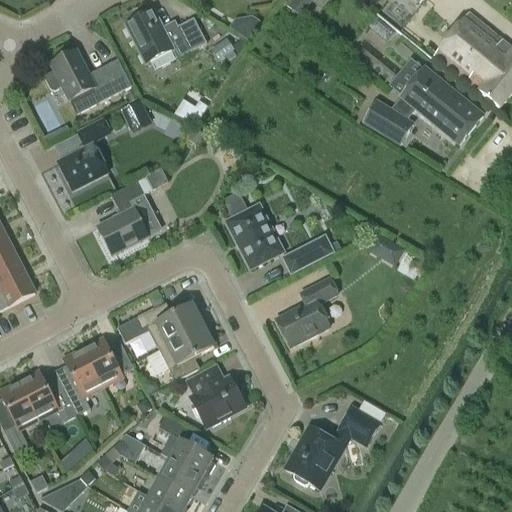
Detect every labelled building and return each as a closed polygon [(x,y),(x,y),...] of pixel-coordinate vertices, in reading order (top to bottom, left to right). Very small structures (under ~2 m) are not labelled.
[(299,0),(294,11),(312,20),(320,0),(299,0)] [(125,28),(145,67),(172,53),(176,62),(207,47),(194,21),(178,29),(175,24),(161,31),(152,14),(150,15),(145,14),(139,17),(138,21),(125,28)] [(511,50),(470,16),(435,59),(500,112),(511,97),(511,50)] [(132,89),(119,63),(107,69),(107,68),(88,77),(76,54),(50,67),(53,73),(46,77),(44,82),(50,93),(54,94),(62,90),(69,104),(94,91),(102,105),(132,89)] [(392,113),(377,103),(364,124),(400,147),(413,126),(406,121),(416,110),(460,146),(484,118),(424,70),(401,98),(403,99),(392,113)] [(139,102),(121,111),(133,134),(151,125),(139,102)] [(199,123),(198,123),(180,111),(179,111),(174,119),(195,130),(197,126),(199,123)] [(58,166),(72,193),(106,175),(93,148),(91,145),(109,135),(103,124),(78,136),(86,152),(58,166)] [(186,144),(196,149),(202,138),(193,133),(186,144)] [(148,240),(134,211),(130,205),(152,193),(146,181),(111,199),(120,218),(96,230),(111,259),(148,240)] [(226,225),(250,272),(284,254),(260,207),(226,225)] [(0,257),(12,251),(0,228),(0,257)] [(394,269),(408,251),(382,232),(369,249),(394,269)] [(285,263),(292,277),(333,256),(330,250),(326,242),(285,263)] [(337,246),(330,250),(333,256),(334,258),(341,255),(337,246)] [(0,257),(0,286),(24,275),(12,251),(0,257)] [(0,313),(35,296),(24,275),(0,286),(0,313)] [(290,351),(329,330),(317,307),(337,297),(328,281),(300,296),(306,307),(275,322),(290,351)] [(167,299),(174,295),(171,288),(163,292),(167,299)] [(148,331),(158,351),(205,327),(196,309),(193,311),(191,307),(170,318),(164,306),(134,322),(140,335),(148,331)] [(214,345),(205,327),(158,351),(175,385),(198,372),(192,361),(213,350),(212,347),(214,345)] [(102,342),(83,352),(102,391),(122,380),(121,378),(133,371),(129,363),(122,348),(109,354),(102,342)] [(83,352),(63,362),(77,390),(65,396),(77,419),(90,412),(84,400),(102,391),(83,352)] [(235,391),(230,381),(223,384),(215,369),(187,385),(195,399),(190,402),(205,429),(244,408),(243,406),(245,401),(240,392),(235,391)] [(38,375),(19,385),(39,423),(57,414),(64,426),(77,419),(65,396),(53,402),(38,375)] [(19,385),(0,394),(0,397),(13,422),(1,429),(15,456),(28,449),(20,433),(39,423),(19,385)] [(304,488),(308,488),(308,487),(320,494),(328,477),(344,450),(350,439),(367,448),(380,426),(352,409),(338,432),(340,433),(334,443),(310,429),(302,442),(296,453),(285,471),(284,472),(294,478),(294,479),(294,483),(304,488)] [(162,457),(173,463),(207,482),(216,466),(213,464),(215,461),(182,442),(187,433),(166,421),(160,431),(172,439),(162,457)] [(121,459),(129,451),(122,444),(114,451),(121,459)] [(105,459),(97,466),(105,474),(113,467),(105,459)] [(14,468),(10,460),(0,465),(0,467),(3,474),(14,468)] [(207,482),(173,463),(162,481),(194,499),(198,492),(201,493),(207,482)] [(87,490),(96,483),(88,474),(80,482),(87,490)] [(9,485),(13,493),(24,487),(20,479),(9,485)] [(172,511),(186,511),(194,499),(162,481),(152,500),(172,511)] [(24,487),(13,493),(17,500),(28,495),(24,487)] [(144,511),(172,511),(152,500),(144,511)]
